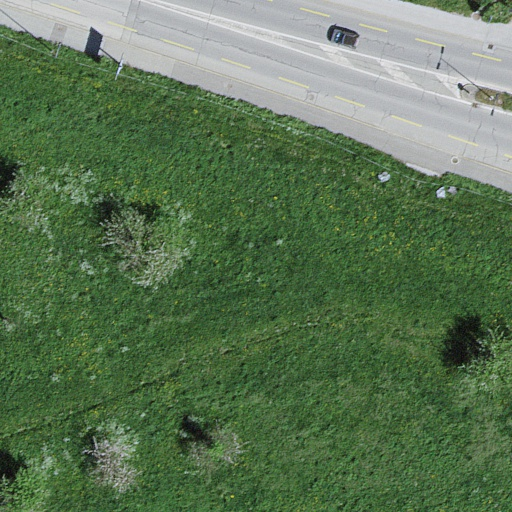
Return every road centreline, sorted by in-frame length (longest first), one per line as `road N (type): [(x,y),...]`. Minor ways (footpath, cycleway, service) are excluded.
road 1 (unclassified): [(197,14),(511,130)]
road 2 (unclassified): [(511,80),(197,14)]
